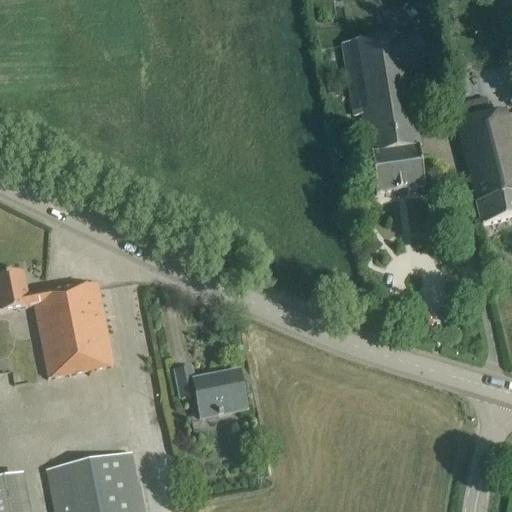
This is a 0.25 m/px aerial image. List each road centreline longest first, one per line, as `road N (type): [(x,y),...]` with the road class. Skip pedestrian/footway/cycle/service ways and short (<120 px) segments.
road 1 (tertiary): [(504,392),(285,318),(0,181)]
road 2 (unclassified): [(474,511),(504,392)]
